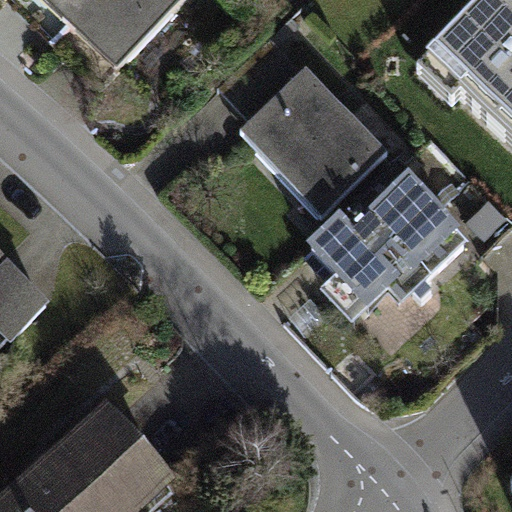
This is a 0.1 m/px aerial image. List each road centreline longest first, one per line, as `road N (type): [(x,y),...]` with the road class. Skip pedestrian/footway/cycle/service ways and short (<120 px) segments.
road 1 (residential): [(384,503),(0,108)]
road 2 (residential): [(384,503),(511,374)]
